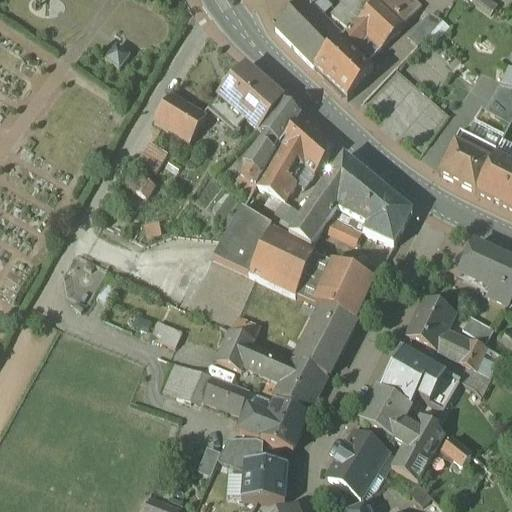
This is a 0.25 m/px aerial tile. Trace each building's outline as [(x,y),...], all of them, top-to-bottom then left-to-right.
[(350,0),(331,20),(332,21),(327,27),(342,42),(381,0),(350,0)] [(381,0),(342,42),(340,44),(366,69),(380,54),(406,27),(406,26),(421,10),(415,4),(414,5),(409,0),(381,0)] [(327,27),(304,4),(275,33),(314,71),(340,44),(342,42),(327,27)] [(430,16),(407,41),(417,50),(442,24),(430,16)] [(366,69),(340,44),(314,71),(347,103),(373,76),(366,69)] [(123,56),(116,51),(111,57),(110,57),(105,64),(119,75),(131,60),(123,55),(123,56)] [(283,105),(244,71),(219,100),(207,113),(219,124),(231,111),(260,136),(260,135),(283,105)] [(511,124),(511,97),(500,95),(490,116),(510,128),(511,125),(511,124)] [(207,121),(171,98),(154,126),(190,148),(207,121)] [(283,105),(260,135),(265,138),(243,167),(248,171),(241,181),(255,191),(268,171),(301,121),(283,105)] [(510,128),(490,116),(484,128),(503,143),(510,128)] [(301,121),(268,171),(289,183),(290,182),(288,180),(297,165),(314,180),(336,151),(301,121)] [(496,156),(460,137),(439,179),(475,197),(494,160),(496,156)] [(170,157),(155,148),(141,172),(155,181),(170,157)] [(344,160),(288,240),(311,253),(331,223),(363,177),(344,160)] [(511,169),(494,160),(475,197),(511,215),(511,169)] [(289,183),(268,171),(255,191),(285,208),(297,187),(289,183)] [(395,205),(363,178),(364,177),(363,177),(331,223),(351,233),(363,238),(388,250),(394,253),(412,217),(396,204),(395,205)] [(154,189),(144,183),(136,196),(146,203),(154,189)] [(247,189),(241,196),(249,202),(251,198),(254,194),(247,189)] [(372,285),(315,258),(316,255),(311,253),(288,240),(257,221),(232,272),(295,302),(296,300),(323,312),(354,326),(372,285)] [(363,238),(362,240),(350,235),(351,233),(331,223),(315,248),(338,259),(336,263),(374,281),(388,250),(363,238)] [(511,300),(511,265),(474,248),(459,280),(493,295),(490,303),(507,311),(511,300)] [(455,318),(425,303),(406,342),(437,357),(437,356),(459,367),(458,369),(467,373),(475,377),(476,376),(487,354),(469,345),(468,348),(446,337),(455,318)] [(354,326),(323,312),(318,322),(350,339),(356,327),(354,326)] [(318,322),(295,366),(327,382),(350,339),(318,322)] [(494,335),(470,322),(462,335),(485,350),(494,335)] [(260,333),(237,323),(231,337),(254,347),(260,333)] [(153,341),(178,352),(185,337),(161,326),(153,341)] [(295,366),(293,365),(291,368),(252,351),(254,347),(231,337),(230,337),(217,367),(241,377),(244,373),(280,389),(273,402),(308,420),(327,382),(295,366)] [(436,373),(401,353),(380,390),(414,410),(419,401),(425,393),(436,373)] [(175,368),(163,397),(176,403),(188,373),(175,368)] [(188,373),(176,403),(191,408),(202,379),(188,373)] [(460,387),(436,373),(425,393),(431,397),(426,404),(448,417),(464,389),(460,387)] [(475,377),(467,373),(460,387),(464,389),(475,395),(482,403),(491,384),(476,376),(475,377)] [(249,397),(212,382),(203,406),(240,421),(249,397)] [(411,412),(378,393),(359,426),(403,451),(404,452),(414,432),(413,432),(403,426),(411,412)] [(308,420),(275,407),(269,421),(248,412),(239,435),(260,443),(293,457),(308,420)] [(444,439),(421,420),(413,432),(414,432),(404,452),(403,451),(391,473),(417,488),(421,481),(437,452),(444,439)] [(388,458),(355,437),(328,481),(328,483),(360,503),(376,477),(384,483),(387,477),(395,464),(388,459),(388,458)] [(471,461),(444,439),(437,452),(462,472),(471,461)] [(287,471),(244,468),(241,506),(284,509),(287,471)] [(437,497),(421,481),(417,488),(431,503),(437,497)] [(431,503),(417,488),(409,497),(423,511),(431,503)] [(172,511),(149,503),(145,511),(172,511)]
